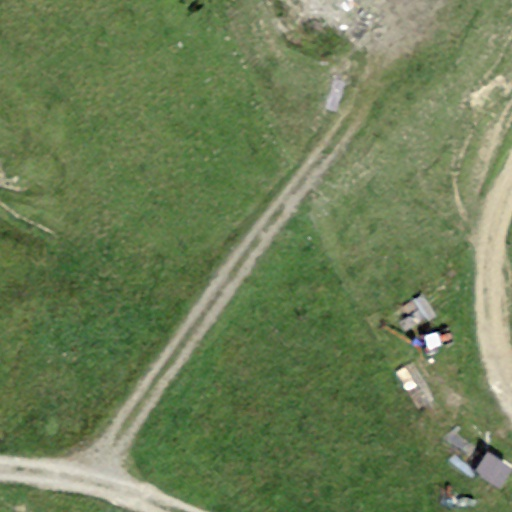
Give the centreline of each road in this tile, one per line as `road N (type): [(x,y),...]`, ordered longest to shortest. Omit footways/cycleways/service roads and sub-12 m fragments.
road 1 (track): [(368,53),(359,98),(339,133),(125,429),(101,487)]
road 2 (track): [(511,179),(497,215),(491,294),(511,395)]
road 3 (track): [(168,511),(82,481),(0,469)]
